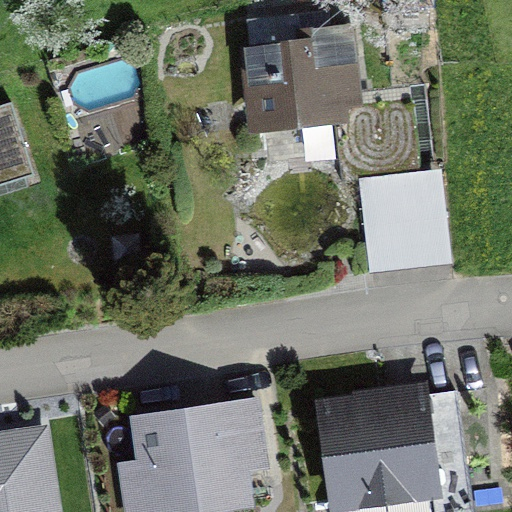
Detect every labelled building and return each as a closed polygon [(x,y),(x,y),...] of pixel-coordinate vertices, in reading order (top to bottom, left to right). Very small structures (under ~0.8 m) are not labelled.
[(335,118),(339,155),(417,146),(410,86),(354,92),(347,28),(304,32),(305,44),(249,50),(258,127),(335,118)] [(0,104),(0,183),(33,174),(11,102),(0,104)] [(357,403),(321,408),(334,502),(469,483),(456,391),(388,399),(387,392),(356,396),(357,403)] [(259,408),(142,424),(155,510),(242,497),(238,470),(268,466),(259,408)] [(0,511),(52,511),(41,434),(0,440),(0,511)]
